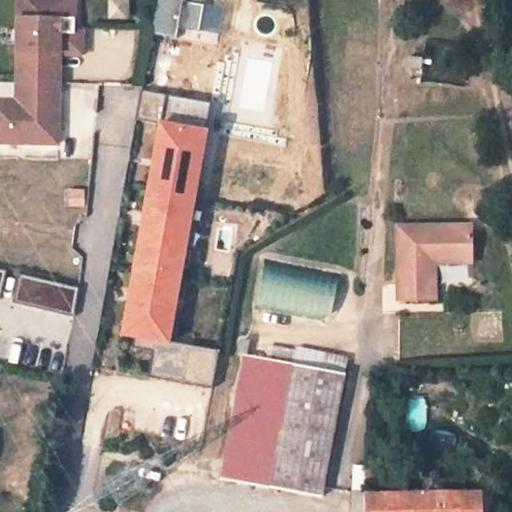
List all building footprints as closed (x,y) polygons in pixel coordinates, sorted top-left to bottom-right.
[(19,0),(17,81),(46,82),(47,53),(61,53),(83,54),(84,32),(75,32),(61,31),(62,0),(19,0)] [(62,0),(61,31),(75,32),(76,0),(62,0)] [(207,3),(191,0),(184,0),(180,26),(202,30),(207,3)] [(47,53),(46,82),(60,82),(61,53),(47,53)] [(17,81),(16,98),(59,100),(60,82),(46,82),(17,81)] [(213,101),(143,88),(138,117),(162,122),(123,331),(135,333),(133,345),(153,349),(148,374),(213,386),(220,349),(169,340),(213,101)] [(0,97),(0,141),(58,143),(59,100),(16,98),(0,97)] [(475,225),(401,225),(402,299),(439,298),(438,253),(475,253),(475,225)] [(265,261),(255,305),(328,322),(339,278),(265,261)] [(14,302),(71,315),(77,289),(20,275),(14,302)] [(316,498),(343,374),(294,364),(245,355),(218,479),(267,489),(316,498)] [(495,511),(496,511),(495,490),(366,493),(364,511),(495,511)]
